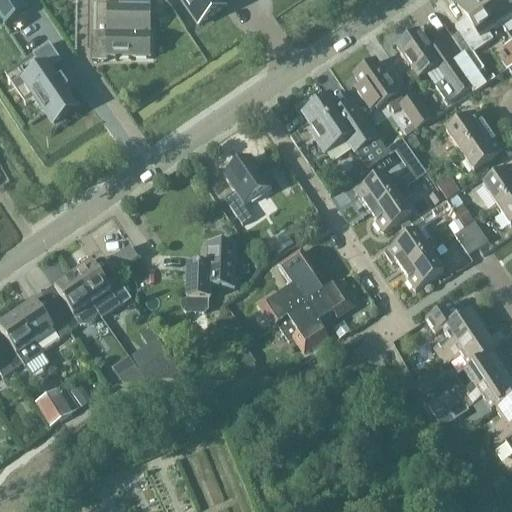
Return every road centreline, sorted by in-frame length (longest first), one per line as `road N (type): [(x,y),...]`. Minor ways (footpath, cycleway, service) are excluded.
road 1 (residential): [(0,269),(253,98)]
road 2 (residential): [(391,306),(253,98)]
road 3 (residential): [(253,98),(400,0)]
